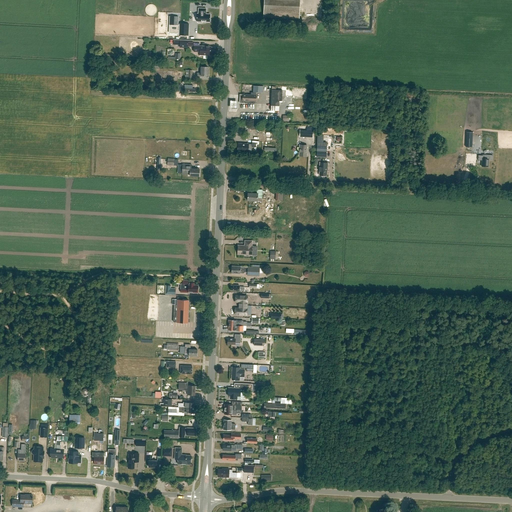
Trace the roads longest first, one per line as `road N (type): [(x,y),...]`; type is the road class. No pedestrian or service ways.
road 1 (track): [(450,463),(421,451),(371,459),(353,445),(354,425),(392,350),(489,345),(511,365)]
road 2 (unclassified): [(209,498),(286,489),(511,501)]
road 3 (residential): [(511,193),(221,178)]
road 4 (secondary): [(207,462),(221,178)]
road 5 (unclassified): [(201,497),(0,476)]
road 6 (secondary): [(221,178),(227,30)]
